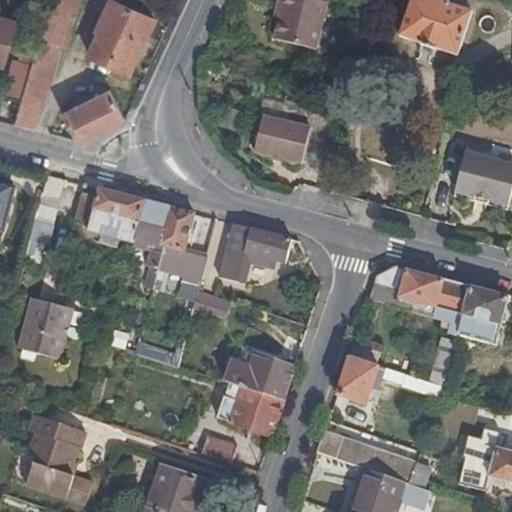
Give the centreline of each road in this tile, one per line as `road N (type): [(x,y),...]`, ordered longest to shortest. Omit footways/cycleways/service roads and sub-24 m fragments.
road 1 (tertiary): [(359,240),(270,511)]
road 2 (tertiary): [(161,161),(157,121),(204,0)]
road 3 (residential): [(0,136),(132,171),(161,161)]
road 4 (tertiary): [(511,277),(359,240)]
road 5 (tertiary): [(217,198),(359,240)]
